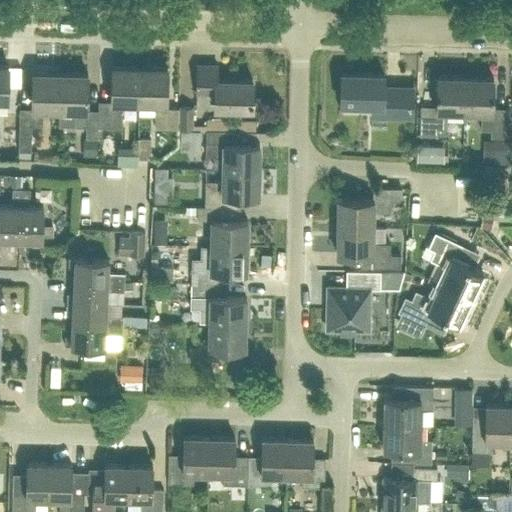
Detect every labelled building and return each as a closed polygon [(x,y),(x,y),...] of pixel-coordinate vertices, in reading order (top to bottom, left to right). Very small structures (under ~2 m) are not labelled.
[(0,98),(7,99),(8,64),(0,63),(0,98)] [(98,99),(98,111),(98,125),(99,125),(122,125),(122,101),(139,101),(139,65),(112,64),(111,99),(98,99)] [(252,109),(252,78),(216,77),(216,64),(197,64),(196,90),(214,90),(214,108),(252,109)] [(155,126),(179,127),(180,106),(166,106),(167,66),(139,65),(139,101),(155,101),(155,126)] [(59,107),(60,71),(32,70),(31,106),(20,106),(19,148),(31,149),(31,123),(42,123),(43,107),(59,107)] [(98,111),(87,111),(87,72),(60,71),(59,107),(75,107),(75,124),(86,124),(85,136),(98,136),(99,125),(98,125),(98,111)] [(411,116),(412,84),(383,83),(384,72),(341,71),(340,103),(370,104),(370,115),(411,116)] [(464,110),(464,74),(436,73),(436,105),(420,105),(419,133),(435,133),(435,126),(446,127),(446,110),(464,110)] [(464,74),(464,110),(481,110),(481,128),(491,128),(490,135),(506,135),(507,107),(492,106),(492,75),(464,74)] [(180,105),(180,106),(179,127),(180,127),(180,126),(192,127),(193,105),(180,105)] [(223,155),(223,168),(258,168),(259,142),(242,142),(242,119),(206,119),(205,154),(223,155)] [(138,137),(138,158),(150,158),(150,137),(138,137)] [(233,206),(241,206),(241,193),(258,194),(258,168),(223,168),(222,180),(205,179),(204,205),(233,206)] [(0,202),(0,242),(7,243),(7,237),(20,237),(21,187),(12,186),(12,203),(0,202)] [(337,225),(372,226),(373,210),(390,210),(390,198),(401,199),(401,186),(373,186),(373,197),(337,196),(337,225)] [(30,187),(21,187),(20,237),(33,238),(32,244),(41,244),(43,204),(29,203),(30,187)] [(248,217),(290,218),(291,199),(249,198),(248,217)] [(211,218),(210,244),(247,245),(247,218),(233,218),(233,206),(204,205),(197,205),(197,217),(211,218)] [(372,241),(372,226),(337,225),(336,253),(372,253),(372,265),(400,265),(400,253),(389,253),(390,242),(372,241)] [(119,235),(118,252),(143,253),(144,230),(130,229),(130,235),(119,235)] [(445,265),(438,281),(470,296),(483,270),(454,257),(461,243),(435,231),(428,245),(434,248),(430,258),(445,265)] [(246,270),(247,245),(210,244),(210,256),(196,256),(195,281),(195,282),(221,283),(221,269),(246,270)] [(353,267),(353,254),(331,254),(331,267),(353,267)] [(73,278),(124,280),(124,271),(108,271),(108,258),(68,256),(68,265),(74,265),(73,278)] [(379,287),(380,270),(346,269),(345,285),(327,285),(326,328),(340,328),(340,337),(355,337),(355,328),(369,328),(369,287),(379,287)] [(124,289),(124,280),(73,278),(73,291),(67,290),(67,299),(106,301),(107,288),(124,289)] [(209,309),(209,321),(245,322),(246,295),(220,294),(221,283),(195,282),(195,281),(190,281),(190,294),(201,295),(201,309),(209,309)] [(470,296),(438,281),(430,297),(415,289),(411,298),(405,295),(398,310),(424,322),(430,308),(459,321),(470,296)] [(71,321),(122,323),(122,315),(106,314),(106,301),(67,299),(66,308),(72,308),(71,321)] [(122,332),(122,323),(71,321),(71,334),(65,334),(64,343),(104,345),(105,332),(122,332)] [(245,347),(245,322),(209,321),(208,346),(189,345),(189,358),(219,359),(219,346),(245,347)] [(384,397),(384,422),(419,423),(420,408),(432,409),(432,385),(392,384),(392,397),(384,397)] [(494,439),(509,439),(510,404),(484,403),(484,421),(472,421),(471,450),(494,451),(494,439)] [(383,448),(391,448),(390,461),(430,462),(431,438),(419,438),(419,423),(384,422),(383,448)] [(208,471),(208,435),(183,434),(182,453),(168,452),(167,482),(192,482),(193,470),(208,471)] [(234,436),(208,435),(208,471),(222,471),(222,483),(234,483),(233,494),(245,494),(245,484),(247,484),(248,454),(234,454),(234,436)] [(260,455),(248,454),(247,484),(271,484),(271,473),(286,473),(287,437),(261,436),(260,455)] [(287,437),(286,473),(301,473),(300,485),(324,486),(324,457),(312,456),(313,438),(287,437)] [(35,511),(36,496),(48,497),(48,461),(26,461),(25,490),(12,490),(11,511),(35,511)] [(71,462),(48,461),(48,497),(60,497),(59,511),(83,511),(84,492),(70,491),(71,462)] [(127,496),(128,463),(104,462),(104,476),(92,476),(92,486),(91,511),(113,511),(114,496),(127,496)] [(128,463),(127,496),(140,497),(139,511),(162,511),(163,488),(151,488),(152,464),(128,463)] [(382,477),(381,499),(416,500),(417,478),(436,479),(436,466),(412,466),(411,478),(382,477)] [(416,511),(416,500),(381,499),(380,511),(416,511)]
